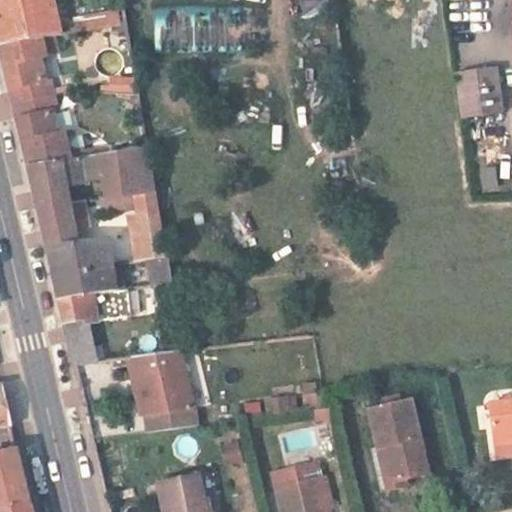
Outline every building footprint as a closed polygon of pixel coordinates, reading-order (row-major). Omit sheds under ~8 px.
[(63,56),(53,0),(0,0),(0,68),(42,60),(63,56)] [(253,50),(253,6),(153,6),(154,51),(253,50)] [(42,60),(0,68),(0,80),(8,115),(19,162),(25,184),(64,180),(65,184),(70,183),(64,156),(60,152),(58,151),(54,151),(50,128),(53,128),(48,97),(43,98),(39,80),(44,74),(42,60)] [(505,124),(506,124),(502,76),(464,80),(470,129),(505,124)] [(132,91),(132,77),(109,77),(109,91),(132,91)] [(45,272),(49,289),(110,282),(106,250),(72,252),(67,224),(104,220),(106,232),(140,230),(148,277),(168,275),(151,173),(70,183),(65,184),(64,180),(25,184),(30,208),(38,243),(45,272)] [(168,275),(148,277),(152,301),(172,298),(168,275)] [(113,305),(110,282),(49,289),(52,299),(55,312),(80,309),(113,305)] [(94,369),(80,309),(55,312),(61,339),(69,372),(94,369)] [(147,425),(188,420),(175,359),(157,362),(124,365),(130,385),(138,385),(147,425)] [(265,397),(266,411),(297,409),(296,395),(265,397)] [(511,405),(493,407),(498,449),(511,446),(511,405)] [(422,499),(420,490),(442,486),(426,412),(384,420),(402,503),(422,499)] [(191,437),(188,420),(147,425),(150,442),(191,437)] [(511,454),(511,446),(498,449),(499,456),(511,454)] [(0,511),(13,511),(1,457),(0,456),(0,511)] [(325,511),(318,485),(314,471),(269,483),(276,511),(325,511)] [(326,483),(318,485),(325,511),(333,511),(334,511),(326,483)] [(159,511),(202,511),(197,485),(155,494),(159,511)]
